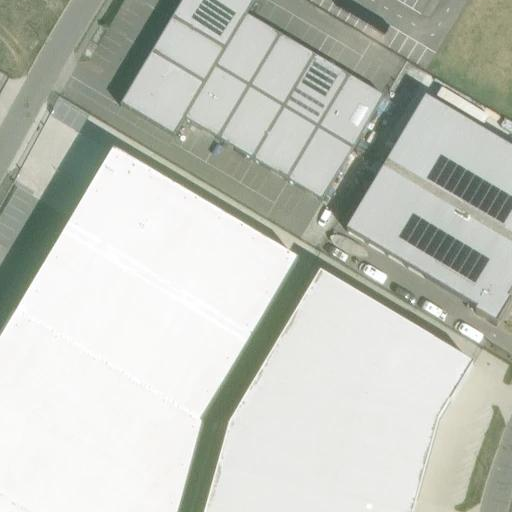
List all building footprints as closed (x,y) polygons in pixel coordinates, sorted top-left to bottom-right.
[(153,0),(107,75),(124,85),(176,0),(153,0)] [(185,0),(173,20),(226,52),(246,17),(247,18),(247,17),(257,0),(185,0)] [(216,69),(250,89),(281,37),(247,17),(247,18),(246,17),(226,52),(216,69)] [(173,20),(153,55),(206,86),(216,69),(226,52),(173,20)] [(250,89),(285,110),(315,58),(281,37),(250,89)] [(175,138),(185,121),(186,121),(185,120),(206,86),(153,55),(121,108),(122,108),(122,107),(175,138)] [(285,110),(319,130),(350,78),(315,58),(285,110)] [(185,121),(219,141),(250,89),(216,69),(206,86),(185,120),(186,121),(185,121)] [(350,78),(319,130),(354,151),(385,99),(350,78)] [(219,141),(253,162),(285,110),(250,89),(219,141)] [(511,150),(426,100),(386,168),(511,243),(511,150)] [(253,162),(288,183),(319,130),(285,110),(253,162)] [(319,130),(288,183),(322,203),(354,151),(319,130)] [(9,323),(0,339),(0,511),(181,511),(207,420),(300,264),(114,153),(12,325),(9,323)] [(511,243),(386,168),(347,233),(478,311),(476,314),(497,327),(511,302),(509,300),(511,294),(511,243)] [(230,429),(206,511),(415,511),(440,426),(474,367),(321,276),(230,429)]
